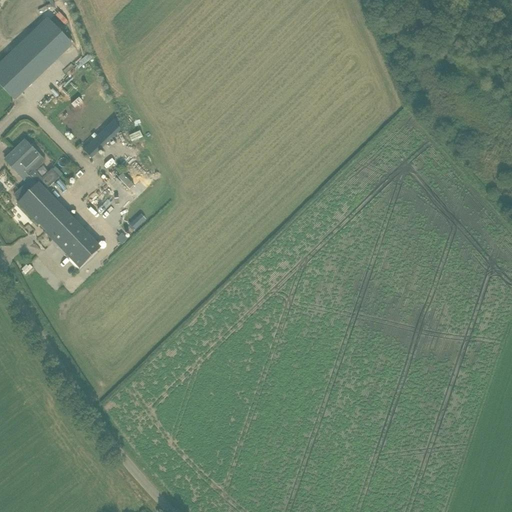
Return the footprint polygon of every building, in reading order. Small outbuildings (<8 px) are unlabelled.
[(47,19),(0,64),(0,86),(15,103),(16,102),(74,47),(47,19)] [(93,159),(125,130),(114,117),(82,146),(93,159)] [(26,142),(6,161),(25,181),(45,161),(26,142)] [(31,219),(52,200),(38,185),(32,179),(14,196),(20,202),(17,204),(31,219)] [(130,225),(128,227),(133,231),(134,230),(135,231),(146,220),(141,214),(130,225)]
